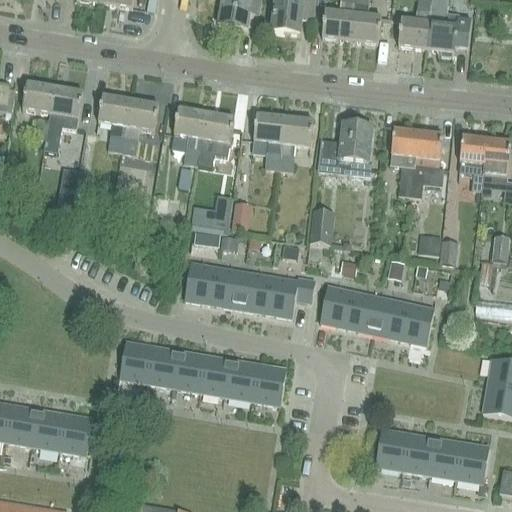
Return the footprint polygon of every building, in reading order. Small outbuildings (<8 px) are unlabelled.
[(103,10),(104,0),(75,0),(75,5),(103,10)] [(104,0),(103,10),(131,15),(133,0),(104,0)] [(262,0),(221,0),(217,29),(244,34),(247,20),(259,22),(262,0)] [(274,0),(270,37),(298,40),(299,26),(314,27),(316,0),(274,0)] [(349,46),(355,0),(341,0),(339,19),(324,17),(321,43),(349,46)] [(370,0),(355,0),(349,46),(377,49),(380,24),(368,22),(370,0)] [(430,0),(430,3),(425,54),(439,56),(439,61),(449,62),(451,57),(453,57),(453,54),(466,55),(469,25),(457,24),(457,21),(444,19),(446,0),(430,0)] [(425,54),(430,3),(417,1),(414,27),(401,26),(397,52),(425,54)] [(15,95),(9,94),(9,90),(0,88),(0,116),(6,117),(12,117),(15,95)] [(49,120),(53,95),(25,90),(21,115),(49,120)] [(81,99),(53,95),(49,120),(77,124),(81,99)] [(120,158),(129,107),(101,103),(96,127),(113,130),(108,156),(120,158)] [(157,112),(129,107),(120,158),(135,161),(140,135),(153,137),(157,112)] [(196,171),(205,120),(177,115),(173,141),(188,143),(183,169),(196,171)] [(233,125),(205,120),(196,171),(211,174),(214,157),(204,155),(205,147),(229,151),(233,125)] [(278,176),(284,124),(255,121),(252,147),(267,148),(264,175),(278,176)] [(312,128),(284,124),(278,176),(291,178),(294,151),(309,152),(312,128)] [(62,130),(34,126),(32,143),(59,148),(62,130)] [(342,131),(340,148),(321,146),(317,177),(371,183),(372,168),(367,167),(371,134),(342,131)] [(410,203),(417,139),(393,136),(389,170),(401,172),(398,201),(410,203)] [(440,142),(417,139),(410,203),(421,204),(423,190),(442,193),(444,174),(437,173),(437,166),(440,142)] [(480,196),(485,146),(461,144),(458,168),(457,178),(472,180),(471,195),(480,196)] [(510,149),(485,146),(480,196),(492,197),(493,182),(506,183),(507,174),(510,149)] [(250,212),(235,210),(233,231),(248,233),(250,212)] [(335,218),(312,216),(309,249),(331,251),(335,218)] [(441,242),(420,240),(418,259),(439,261),(441,242)] [(510,243),(494,242),(492,267),(508,269),(510,243)] [(458,248),(442,246),(439,269),(455,271),(458,248)] [(497,270),(479,267),(476,289),(494,292),(497,270)] [(211,311),(217,275),(190,271),(184,307),(211,311)] [(238,316),(244,279),(217,275),(211,311),(238,316)] [(265,320),(271,283),(244,279),(238,316),(265,320)] [(297,288),(271,283),(265,320),(292,324),(295,306),(311,309),(314,288),(297,285),(297,288)] [(346,336),(354,299),(327,294),(319,330),(346,336)] [(373,341),(380,305),(354,299),(346,336),(373,341)] [(399,347),(407,311),(380,305),(373,341),(399,347)] [(434,316),(407,311),(399,347),(426,353),(434,316)] [(146,390),(151,354),(125,349),(119,385),(146,390)] [(172,394),(178,358),(151,354),(146,390),(172,394)] [(199,399),(205,362),(178,358),(172,394),(199,399)] [(226,403),(232,367),(205,362),(199,399),(226,403)] [(511,368),(491,365),(486,392),(511,396),(511,368)] [(253,407),(259,371),(232,367),(226,403),(253,407)] [(286,376),(259,371),(253,407),(280,412),(286,376)] [(511,424),(511,396),(486,392),(481,420),(511,424)] [(0,447),(5,449),(11,412),(0,410),(0,447)] [(32,453),(38,417),(11,412),(5,449),(32,453)] [(59,458),(65,421),(38,417),(32,453),(59,458)] [(92,426),(65,421),(59,458),(85,462),(92,426)] [(401,477),(407,440),(380,436),(374,473),(401,477)] [(428,482),(434,445),(407,440),(401,477),(428,482)] [(455,486),(461,449),(434,445),(428,482),(455,486)] [(488,454),(461,449),(455,486),(482,491),(488,454)] [(511,501),(511,478),(502,477),(499,500),(511,501)]
